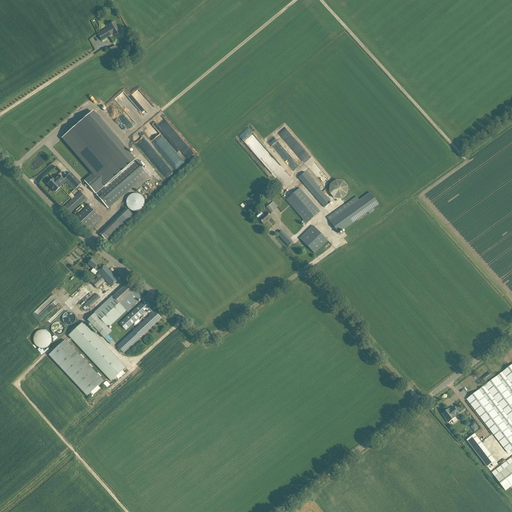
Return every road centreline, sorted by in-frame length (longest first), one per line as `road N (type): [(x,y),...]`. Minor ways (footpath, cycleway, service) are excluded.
road 1 (unclassified): [(421,402),(309,272),(302,269),(206,332),(83,235),(0,148)]
road 2 (track): [(124,140),(297,0)]
road 3 (track): [(320,0),(458,151)]
road 4 (tertiary): [(275,511),(421,402)]
road 5 (unclassified): [(0,107),(103,42)]
